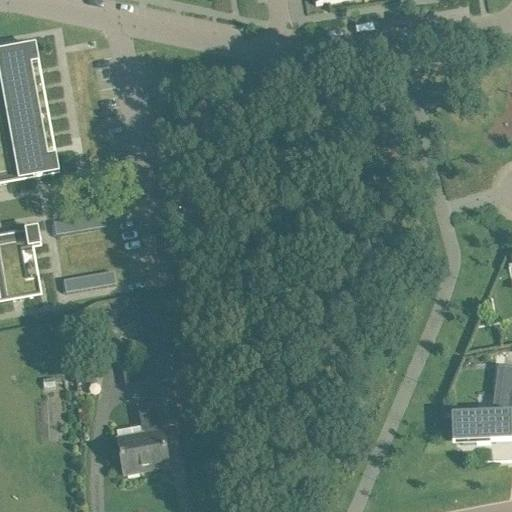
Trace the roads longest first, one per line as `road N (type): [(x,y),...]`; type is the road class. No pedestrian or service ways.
road 1 (residential): [(8,1),(286,54)]
road 2 (residential): [(286,54),(511,19)]
